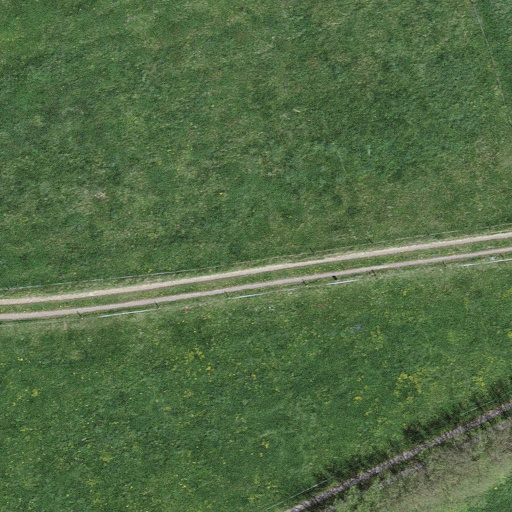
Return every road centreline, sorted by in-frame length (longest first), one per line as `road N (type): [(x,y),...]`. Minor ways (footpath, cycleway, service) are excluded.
road 1 (track): [(511,241),(0,309)]
road 2 (track): [(309,511),(511,410)]
